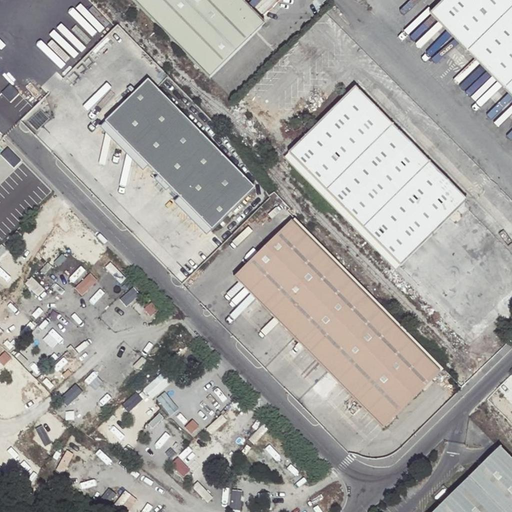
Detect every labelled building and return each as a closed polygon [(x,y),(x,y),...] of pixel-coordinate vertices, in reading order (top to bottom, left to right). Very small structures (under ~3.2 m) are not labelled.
[(130,0),(209,80),(262,28),(233,0),(130,0)] [(241,0),(233,0),(262,28),(265,25),(241,0)] [(511,0),(445,0),(434,12),(511,94),(511,0)] [(155,89),(147,81),(104,123),(211,231),(254,189),(155,89)] [(11,86),(2,95),(11,103),(20,95),(11,86)] [(288,153),(404,268),(466,207),(388,127),(352,91),(288,153)] [(1,154),(14,167),(21,160),(8,147),(1,154)] [(295,220),(234,281),(385,431),(445,372),(295,220)] [(153,399),(172,382),(163,372),(144,389),(153,399)] [(511,511),(511,461),(498,447),(432,511),(511,511)]
